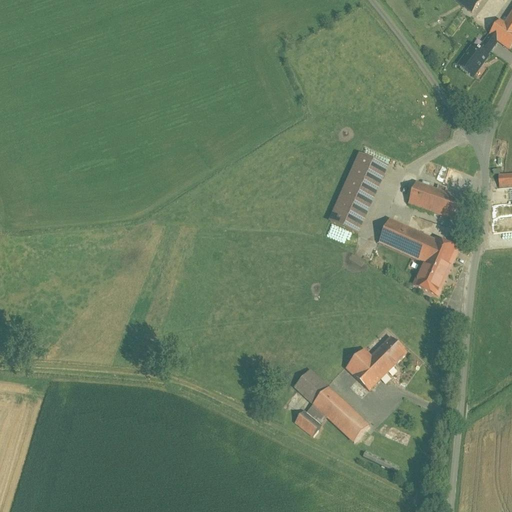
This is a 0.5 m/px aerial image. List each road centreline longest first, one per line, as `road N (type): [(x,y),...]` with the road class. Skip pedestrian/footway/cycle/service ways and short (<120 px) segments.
road 1 (track): [(441,511),(183,384),(0,363)]
road 2 (unclassified): [(483,155),(449,511)]
road 3 (unclassified): [(483,155),(371,0)]
